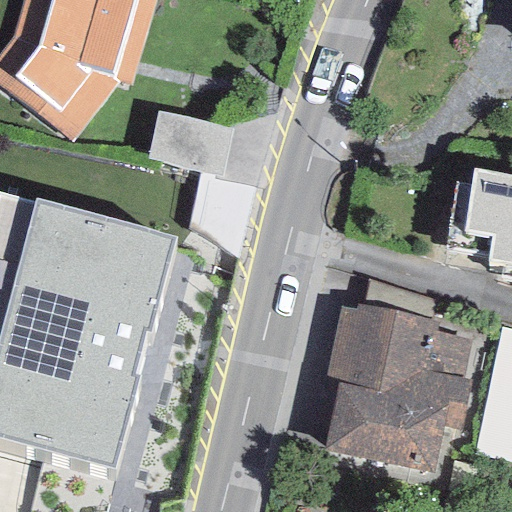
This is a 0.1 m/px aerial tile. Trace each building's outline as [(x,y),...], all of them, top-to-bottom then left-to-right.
[(156,0),(23,0),(11,43),(0,60),(0,93),(69,148),(116,87),(129,90),(156,0)] [(233,133),(156,117),(146,164),(223,181),(233,133)] [(511,147),(465,140),(447,252),(511,262),(511,147)] [(33,204),(0,195),(0,442),(110,472),(135,378),(130,376),(142,331),(149,333),(175,237),(34,199),(33,204)] [(468,326),(339,306),(318,439),(446,460),(468,326)]
